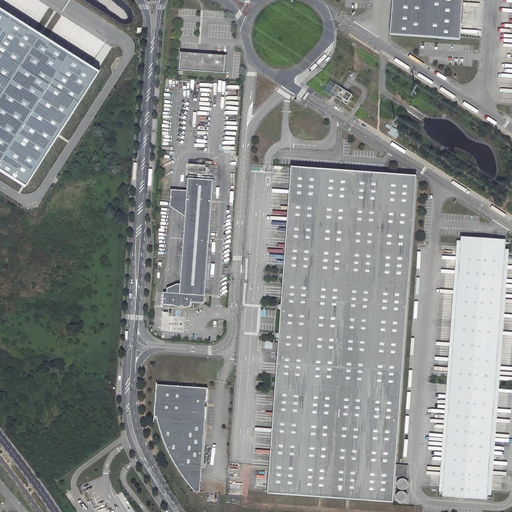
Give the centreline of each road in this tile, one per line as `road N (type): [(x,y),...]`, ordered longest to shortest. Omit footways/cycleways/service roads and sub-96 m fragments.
road 1 (unknown): [(511,501),(427,502),(416,493),(442,180)]
road 2 (unknown): [(337,114),(333,140),(285,143),(269,170),(245,457)]
road 3 (unknown): [(220,312),(200,323),(169,322),(161,302),(188,155),(218,154),(229,162),(222,268)]
road 4 (unclassified): [(140,0),(148,49),(131,270)]
road 5 (unclassified): [(291,85),(511,224)]
road 6 (unclassified): [(166,347),(212,352),(232,332),(244,152)]
road 7 (unclassified): [(141,253),(164,0)]
road 8 (unclassified): [(131,270),(124,412),(138,460),(172,511)]
road 9 (unclassified): [(511,127),(314,2)]
road 10 (unclassified): [(182,511),(137,435),(135,346)]
road 11 (unknown): [(226,346),(217,481)]
